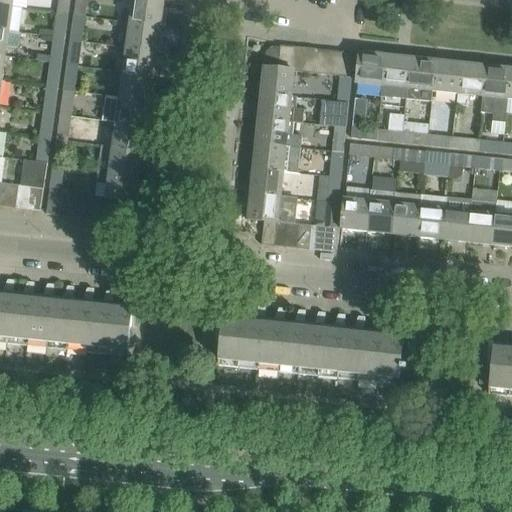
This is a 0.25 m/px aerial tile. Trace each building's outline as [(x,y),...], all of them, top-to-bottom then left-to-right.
[(57,0),(56,14),(68,16),(69,0),(57,0)] [(76,0),(76,2),(74,16),(86,18),(88,0),(76,0)] [(138,0),(133,0),(130,24),(161,29),(164,4),(138,0)] [(0,5),(0,31),(20,34),(23,9),(13,8),(0,5)] [(52,39),(64,40),(68,16),(56,14),(52,39)] [(74,16),(70,41),(82,43),(86,18),(74,16)] [(161,29),(130,24),(126,49),(157,53),(161,29)] [(21,34),(20,34),(0,31),(0,56),(6,58),(8,49),(15,50),(19,47),(21,34)] [(52,39),(49,64),(61,65),(64,40),(52,39)] [(70,41),(67,66),(79,68),(82,43),(70,41)] [(280,49),(277,71),(290,72),(293,48),(280,47),(280,49)] [(263,69),(261,94),(294,98),(297,73),(290,72),(277,71),(280,49),(272,48),(265,54),(264,69),(263,69)] [(304,49),(293,48),(290,72),(297,73),(302,73),(304,49)] [(126,49),(123,74),(154,78),(157,53),(126,49)] [(317,51),(304,49),(302,73),(314,75),(317,51)] [(314,75),(326,76),(329,52),(317,51),(314,75)] [(329,52),(326,76),(338,78),(341,53),(329,52)] [(338,78),(339,78),(351,80),(353,55),(341,53),(338,78)] [(356,84),(381,87),(384,56),(360,54),(356,84)] [(384,56),(381,87),(380,98),(405,101),(406,90),(408,59),(384,56)] [(430,103),(431,92),(434,62),(408,59),(406,90),(405,101),(430,103)] [(434,62),(431,92),(455,95),(458,64),(434,62)] [(46,88),(57,90),(61,65),(49,64),(46,88)] [(455,95),(454,107),(467,108),(468,96),(480,98),(483,67),(458,64),(455,95)] [(67,66),(63,91),(75,92),(79,68),(67,66)] [(480,98),(479,113),(491,115),(490,123),(503,124),(505,100),(508,69),(483,67),(480,98)] [(154,78),(123,74),(119,98),(150,103),(154,78)] [(339,78),(337,102),(348,104),(351,80),(339,78)] [(46,88),(42,113),(54,115),(57,90),(46,88)] [(63,91),(60,116),(72,117),(75,92),(63,91)] [(298,98),(294,98),(261,94),(258,120),(295,124),(303,125),(305,109),(297,108),(298,98)] [(102,122),(116,124),(147,128),(150,103),(119,98),(105,97),(102,122)] [(346,129),(348,104),(337,102),(334,128),(346,129)] [(39,138),(50,140),(54,115),(42,113),(39,138)] [(68,143),(72,117),(60,116),(56,141),(68,143)] [(258,120),(255,145),(287,148),(302,150),(303,135),(294,134),(295,124),(258,120)] [(147,128),(116,124),(112,149),(143,153),(147,128)] [(343,155),(346,129),(334,128),(332,153),(343,155)] [(352,128),(351,139),(375,142),(377,131),(352,128)] [(377,131),(375,142),(400,145),(401,133),(377,131)] [(401,133),(400,145),(425,147),(426,136),(401,133)] [(426,136),(425,147),(450,149),(451,139),(451,138),(426,136)] [(39,138),(35,164),(47,165),(50,140),(39,138)] [(450,149),(475,152),(476,141),(451,138),(451,139),(450,149)] [(56,141),(53,166),(65,168),(68,143),(56,141)] [(476,141),(475,152),(500,155),(501,144),(476,141)] [(500,155),(511,155),(511,144),(501,144),(500,155)] [(302,150),(287,148),(255,145),(253,170),(284,173),(299,175),(302,150)] [(350,145),(349,157),(374,159),(375,148),(350,145)] [(111,160),(109,174),(139,178),(143,153),(112,149),(101,147),(99,159),(111,160)] [(375,148),(374,159),(399,162),(400,151),(375,148)] [(400,151),(399,162),(423,164),(425,153),(400,151)] [(341,180),(343,155),(332,153),(329,178),(341,180)] [(425,153),(423,164),(449,167),(450,156),(425,153)] [(450,156),(449,167),(474,170),(475,158),(450,156)] [(475,158),(474,170),(499,172),(500,161),(475,158)] [(511,162),(500,161),(499,172),(511,173),(511,162)] [(32,189),(43,191),(47,165),(35,164),(25,162),(21,187),(32,189)] [(61,193),(65,168),(53,166),(49,192),(61,193)] [(250,195),(281,199),(284,173),(253,170),(251,192),(250,195)] [(121,202),(134,204),(136,204),(139,178),(109,174),(97,172),(95,184),(107,186),(105,199),(109,200),(121,202)] [(338,205),(341,180),(329,178),(320,177),(317,202),(327,204),(338,205)] [(16,210),(19,187),(7,185),(4,208),(16,210)] [(19,187),(16,210),(28,211),(32,189),(21,187),(19,187)] [(32,189),(28,211),(40,213),(43,191),(32,189)] [(46,215),(58,217),(61,193),(49,192),(46,215)] [(370,203),(367,234),(391,236),(394,205),(395,195),(371,192),(370,203)] [(70,219),(74,195),(61,193),(58,217),(70,219)] [(82,220),(85,197),(74,195),(70,219),(82,220)] [(297,200),(281,199),(250,195),(247,221),(264,223),(276,224),(288,225),(294,226),(297,200)] [(394,205),(391,236),(416,239),(419,208),(420,197),(395,195),(394,205)] [(82,220),(94,222),(97,198),(85,197),(82,220)] [(419,208),(416,239),(442,241),(446,199),(420,197),(419,208)] [(109,200),(105,199),(97,198),(94,222),(106,224),(109,200)] [(446,199),(442,241),(467,244),(470,213),(471,202),(446,199)] [(106,224),(118,225),(121,202),(109,200),(106,224)] [(341,231),(367,234),(370,203),(370,202),(345,200),(341,231)] [(134,204),(121,202),(118,225),(131,227),(131,222),(134,204)] [(471,202),(470,213),(467,244),(492,247),(495,216),(496,204),(471,202)] [(327,204),(324,229),(335,231),(338,205),(327,204)] [(492,247),(511,248),(511,217),(495,216),(492,247)] [(261,246),(274,248),(276,224),(264,223),(263,236),(261,246)] [(274,248),(286,249),(288,225),(276,224),(274,248)] [(286,249),(297,250),(299,227),(294,226),(288,225),(286,249)] [(297,250),(309,251),(311,228),(299,227),(297,250)] [(320,252),(323,229),(311,228),(309,251),(320,252)] [(323,229),(320,252),(333,254),(335,231),(324,229),(323,229)] [(0,344),(128,358),(133,311),(137,312),(138,306),(133,306),(134,294),(127,294),(122,304),(112,303),(114,292),(107,292),(103,302),(93,301),(94,290),(87,290),(83,300),(73,299),(74,288),(67,287),(63,298),(53,297),(54,286),(47,285),(43,296),(33,295),(34,284),(27,283),(23,294),(13,293),(14,282),(8,281),(3,292),(0,291),(0,344)] [(222,320),(217,367),(399,386),(400,371),(420,373),(424,336),(423,336),(423,337),(404,335),(405,323),(398,322),(393,333),(384,332),(385,321),(378,320),(373,331),(364,330),(365,319),(358,318),(353,329),(344,328),(345,317),(338,316),(334,327),(324,326),(325,314),(319,314),(314,325),(304,324),(305,312),(299,312),(294,323),(284,322),(285,310),(279,310),(274,321),(264,320),(266,308),(259,307),(254,318),(218,315),(217,320),(222,320)] [(511,345),(489,343),(488,348),(493,349),(492,365),(488,396),(511,398),(511,345)]
